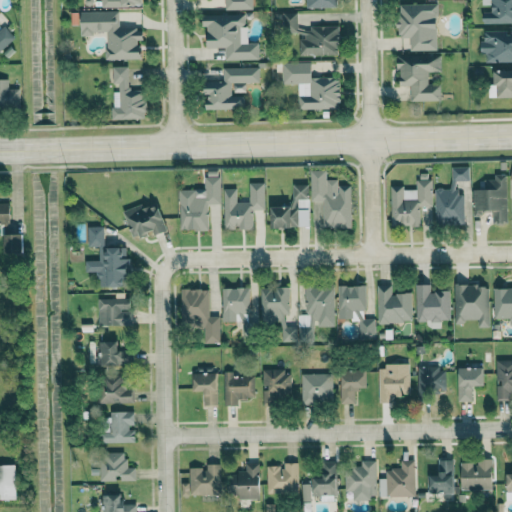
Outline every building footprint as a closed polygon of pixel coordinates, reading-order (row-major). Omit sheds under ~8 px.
[(225,0),(225,10),(253,10),(252,0),(225,0)] [(306,0),(307,8),(337,7),(337,0),(306,0)] [(483,24),(511,23),(511,0),(481,0),(482,5),(491,4),(491,12),(482,12),(483,24)] [(438,50),(437,4),(399,5),(400,37),(411,37),(411,51),(438,50)] [(81,12),(81,36),(94,36),(94,32),(106,32),(106,60),(140,59),(140,40),(143,40),(142,28),(119,29),(119,11),(81,12)] [(299,55),(339,55),(339,27),(298,27),(297,13),(283,13),(283,35),(299,35),(299,55)] [(225,60),(259,60),(258,43),(246,43),(246,15),(203,15),(203,27),(207,27),(208,48),(225,48),(225,60)] [(0,30),(0,51),(16,38),(6,26),(0,30)] [(486,62),(511,61),(511,30),(484,31),(484,43),(486,43),(486,62)] [(441,101),(441,84),(429,84),(428,72),(441,71),(441,55),(399,56),(399,85),(410,85),(411,101),(441,101)] [(299,109),(341,108),(340,77),(311,78),(311,63),(282,63),(282,84),(303,84),(303,95),(298,95),(299,109)] [(113,119),(146,119),(145,90),(129,90),(128,66),(114,66),(115,91),(112,91),(113,119)] [(205,109),(244,109),(244,95),(231,95),(231,83),(259,83),(259,68),(223,68),(223,81),(205,81),(205,109)] [(489,98),(511,97),(511,70),(494,71),(494,85),(489,86),(489,98)] [(0,111),(20,112),(20,89),(9,89),(8,79),(0,78),(0,111)] [(469,166),(451,166),(452,180),(469,180),(469,166)] [(311,201),(323,200),(323,227),(352,227),(351,184),(338,184),(338,178),(326,179),(326,169),(310,169),(311,201)] [(178,189),(180,230),(209,229),(208,204),(220,203),(219,170),(209,170),(209,176),(205,176),(205,189),(178,189)] [(509,222),(507,174),(494,174),(494,179),(485,179),(485,188),(472,189),(474,216),(482,215),(481,209),(492,209),(493,223),(509,222)] [(391,185),(391,225),(419,225),(419,206),(432,205),(432,179),(416,179),(416,189),(404,189),(404,185),(391,185)] [(463,224),(464,194),(456,194),(457,180),(451,180),(450,188),(435,188),(435,223),(463,224)] [(224,188),(224,228),(253,228),(253,209),(264,209),(264,182),(249,182),(249,201),(236,201),(236,188),(224,188)] [(271,227),(309,226),(308,184),(293,184),(293,205),(271,206),(271,227)] [(10,203),(0,203),(0,223),(9,223),(10,203)] [(167,230),(158,203),(142,209),(141,204),(125,210),(134,238),(153,232),(154,234),(167,230)] [(421,206),(420,224),(431,224),(431,206),(421,206)] [(88,247),(104,246),(104,226),(88,226),(88,247)] [(22,233),(4,233),(4,252),(22,252),(22,233)] [(123,286),(124,272),(131,272),(131,258),(126,258),(126,247),(99,247),(99,260),(85,260),(85,271),(97,271),(97,285),(123,286)] [(450,290),(430,290),(430,283),(415,284),(416,321),(427,321),(427,328),(441,328),(441,320),(451,319),(450,290)] [(365,284),(337,285),(338,319),(359,319),(359,338),(375,338),(375,318),(366,318),(365,284)] [(412,322),(411,292),(391,293),(391,284),(377,285),(378,322),(412,322)] [(489,284),(455,284),(455,323),(465,323),(465,319),(478,319),(478,327),(489,327),(489,284)] [(289,286),(261,287),(261,321),(281,320),(281,341),(295,340),(295,328),(285,328),(285,313),(289,313),(289,286)] [(334,326),(334,286),(305,286),(305,314),(299,314),(299,341),(314,341),(313,326),(334,326)] [(222,287),(222,320),(240,321),(240,313),(249,313),(249,287),(222,287)] [(219,316),(208,316),(208,288),(181,288),(181,327),(203,327),(203,342),(219,342),(219,316)] [(131,298),(99,297),(98,327),(131,327),(131,298)] [(99,340),(100,365),(126,364),(125,340),(99,340)] [(511,359),(496,360),(497,401),(511,400),(511,389),(511,359)] [(378,365),(379,402),(394,401),(394,395),(410,394),(409,364),(378,365)] [(446,367),(416,367),(416,390),(446,391),(446,367)] [(483,367),(458,367),(459,401),(473,400),(473,385),(484,385),(483,367)] [(262,370),(263,400),(291,399),(290,369),(262,370)] [(366,388),(366,369),(341,369),(341,404),(355,404),(355,389),(366,388)] [(224,405),(238,405),(238,398),(254,397),(254,375),(232,376),(232,371),(224,371),(224,405)] [(218,405),(217,372),(193,372),(194,390),(203,390),(204,405),(218,405)] [(333,402),(332,373),(301,373),(302,402),(333,402)] [(134,400),(132,384),(120,385),(119,375),(97,377),(100,404),(134,400)] [(110,432),(99,432),(100,443),(135,442),(135,427),(134,411),(110,411),(110,432)] [(126,452),(100,453),(101,481),(118,480),(118,481),(136,480),(135,467),(126,467),(126,452)] [(492,458),(478,458),(478,462),(460,462),(461,489),(493,488),(492,458)] [(415,459),(400,459),(401,468),(386,468),(386,477),(379,477),(380,496),(416,495),(415,459)] [(453,491),(454,459),(439,459),(438,474),(430,474),(430,491),(453,491)] [(345,491),(353,490),(353,498),(376,498),(376,460),(361,460),(361,467),(345,467),(345,491)] [(336,461),(324,461),(324,477),(313,477),(314,499),(337,498),(336,461)] [(232,498),(260,498),(259,462),(246,463),(246,471),(232,471),(232,498)] [(298,462),(282,462),(282,465),(267,465),(267,493),(298,493),(298,462)] [(220,463),(207,464),(207,467),(189,468),(190,482),(181,483),(182,495),(221,495),(220,463)] [(0,499),(17,499),(16,465),(0,464),(0,499)] [(303,501),(310,501),(309,483),(302,483),(303,501)] [(102,511),(136,511),(136,504),(122,504),(122,494),(102,494),(102,511)]
